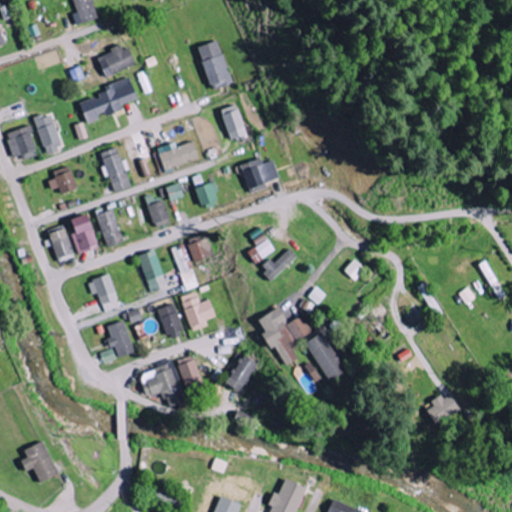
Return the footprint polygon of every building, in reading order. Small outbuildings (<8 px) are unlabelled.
[(94,20),(89,0),(70,0),(73,14),(70,14),(72,25),(94,20)] [(38,34),(35,25),(26,27),(28,37),(38,34)] [(209,90),(231,83),(218,40),(195,47),(209,90)] [(120,50),(118,44),(107,48),(109,53),(95,58),(102,78),(133,66),(126,48),(120,50)] [(151,92),(146,71),(137,73),(142,95),(151,92)] [(76,103),(82,123),(103,116),(121,111),(119,105),(135,100),(127,78),(101,86),(103,92),(94,95),(95,97),(76,103)] [(245,134),(235,104),(217,110),(227,140),(245,134)] [(47,113),(31,119),(44,154),(60,148),(47,113)] [(72,126),(77,141),(86,138),(81,123),(72,126)] [(19,155),(21,160),(36,155),(25,126),(2,134),(10,158),(19,155)] [(195,161),(191,142),(173,147),(172,143),(154,148),(159,170),(195,161)] [(129,186),(115,147),(97,153),(111,192),(129,186)] [(137,160),(141,177),(149,175),(144,158),(137,160)] [(272,160),(261,164),(259,159),(237,165),(246,194),(264,188),(262,183),(278,178),(272,160)] [(56,188),(57,194),(73,190),(67,167),(50,171),(52,179),(45,181),(47,190),(56,188)] [(212,182),(191,188),(198,208),(214,204),(211,194),(215,193),(212,182)] [(162,188),(166,202),(181,198),(176,183),(162,188)] [(167,224),(161,201),(145,205),(151,228),(167,224)] [(122,241),(109,208),(92,215),(105,248),(122,241)] [(96,248),(89,225),(85,226),(81,214),(64,219),(75,254),(96,248)] [(70,256),(63,229),(46,233),(53,260),(70,256)] [(212,256),(207,238),(185,244),(190,262),(212,256)] [(245,252),(252,264),(273,252),(266,240),(245,252)] [(184,244),(171,248),(183,292),(196,288),(184,244)] [(268,281),(294,258),(287,249),(270,264),(266,259),(256,268),(268,281)] [(161,281),(154,250),(137,254),(145,294),(158,291),(156,282),(161,281)] [(343,271),(354,281),(365,269),(354,259),(343,271)] [(505,297),(487,259),(478,263),(496,301),(505,297)] [(117,308),(107,275),(85,282),(89,296),(95,294),(102,313),(117,308)] [(440,315),(426,281),(416,285),(430,319),(440,315)] [(308,297),(318,305),(326,295),(316,287),(308,297)] [(475,298),(468,287),(458,294),(465,304),(475,298)] [(213,317),(207,300),(198,303),(194,292),(178,298),(190,332),(206,326),(204,321),(213,317)] [(155,310),(163,336),(181,330),(172,304),(155,310)] [(256,319),(263,333),(259,335),(267,350),(274,347),(283,366),(296,359),(289,346),(313,335),(303,315),(285,324),(278,309),(256,319)] [(127,323),(137,322),(135,311),(125,312),(127,323)] [(103,340),(106,349),(111,347),(115,358),(132,352),(121,321),(104,327),(108,338),(103,340)] [(303,342),(325,382),(342,372),(321,333),(303,342)] [(224,387),(241,394),(253,362),(236,355),(224,387)] [(175,360),(185,399),(202,394),(192,356),(175,360)] [(167,363),(135,374),(143,397),(160,391),(163,399),(177,394),(167,363)] [(314,377),(307,363),(301,366),(308,380),(314,377)] [(430,407),(423,411),(430,425),(456,412),(446,393),(428,402),(430,407)] [(22,473),(30,469),(37,483),(56,475),(40,441),(20,451),(23,458),(17,461),(22,473)] [(209,469),(223,475),(227,464),(213,458),(209,469)] [(293,511),(304,489),(282,479),(275,495),(270,493),(265,504),(270,506),(267,511),(293,511)] [(151,498),(167,506),(171,499),(155,491),(151,498)] [(234,511),(237,504),(215,497),(210,511),(234,511)] [(356,511),(358,510),(328,500),(324,511),(356,511)]
